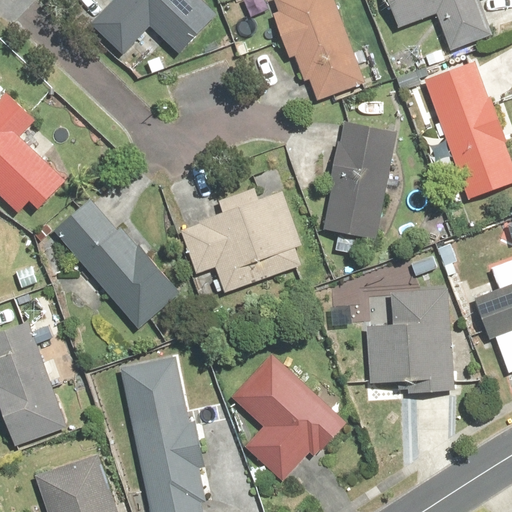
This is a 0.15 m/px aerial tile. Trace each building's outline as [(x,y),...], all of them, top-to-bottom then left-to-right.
[(180,61),(221,18),(202,0),(117,0),(89,30),(122,61),(150,33),(180,61)] [(367,91),(333,0),(275,0),(281,16),(273,19),(289,62),(297,60),(307,87),(311,86),(319,108),(367,91)] [(385,0),(397,32),(439,18),(452,54),(497,38),(483,0),(385,0)] [(511,161),(477,66),(423,85),(469,208),(511,192),(511,161)] [(0,201),(29,228),(71,183),(23,140),(36,126),(4,97),(0,102),(0,201)] [(340,128),(322,238),(385,248),(403,138),(340,128)] [(221,216),(182,228),(199,282),(217,276),(224,299),(306,274),(282,196),(262,202),(258,192),(218,204),(221,216)] [(95,201),(54,236),(136,332),(177,297),(95,201)] [(34,266),(13,274),(21,294),(41,287),(34,266)] [(511,280),(473,292),(489,347),(511,340),(511,280)] [(453,400),(454,294),(390,293),(390,327),(370,326),(369,399),(453,400)] [(37,333),(0,343),(0,402),(14,450),(66,435),(37,333)] [(350,427),(272,354),(226,402),(260,434),(246,450),(290,491),(350,427)] [(209,511),(180,357),(123,368),(151,511),(209,511)] [(119,511),(103,457),(37,476),(47,511),(119,511)]
